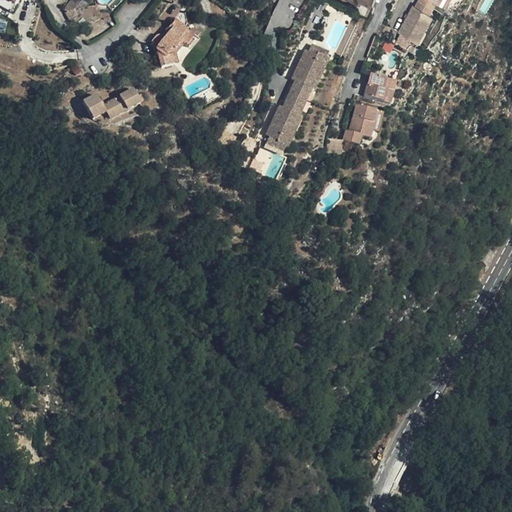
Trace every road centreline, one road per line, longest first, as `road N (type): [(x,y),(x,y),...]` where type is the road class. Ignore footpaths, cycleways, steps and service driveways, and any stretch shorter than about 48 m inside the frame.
road 1 (secondary): [(376,511),(381,489),(511,250)]
road 2 (residential): [(149,0),(86,57),(33,54),(22,11)]
